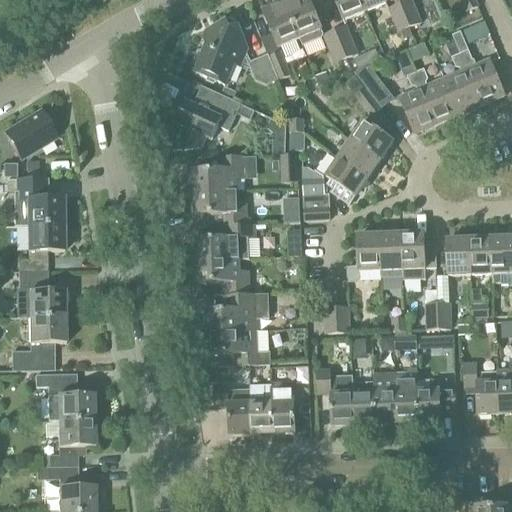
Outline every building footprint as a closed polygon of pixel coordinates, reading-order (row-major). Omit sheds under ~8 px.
[(307,0),(292,0),(284,3),(300,42),(303,50),(322,42),(323,38),(307,0)] [(333,0),(343,24),(364,15),(358,0),(333,0)] [(384,0),(358,0),(364,15),(387,6),(384,0)] [(473,0),(460,0),(466,14),(478,9),(473,0)] [(400,7),(410,30),(421,25),(411,2),(400,7)] [(278,50),(300,42),(284,3),(262,12),(278,50)] [(410,30),(400,7),(389,11),(398,35),(410,30)] [(207,48),(195,76),(225,89),(234,68),(239,70),(244,56),(239,54),(239,53),(236,46),(243,43),(234,22),(214,31),(217,37),(205,42),(207,48)] [(461,35),(466,48),(490,38),(485,25),(461,35)] [(335,34),(346,61),(357,57),(346,29),(335,34)] [(346,61),(335,34),(323,38),(335,66),(346,61)] [(460,56),(482,108),(504,99),(489,62),(472,70),(470,66),(473,63),(466,48),(461,35),(460,34),(452,37),(460,56)] [(280,55),(269,59),(278,83),(290,78),(280,55)] [(444,81),(459,117),(482,108),(460,56),(451,60),(456,70),(460,71),(461,74),(444,81)] [(424,71),(415,75),(437,127),(459,117),(444,81),(427,88),(426,85),(428,82),(424,71)] [(437,127),(415,75),(407,79),(411,89),(415,89),(417,93),(399,100),(415,136),(437,127)] [(371,119),(380,111),(365,91),(354,79),(345,87),(371,119)] [(175,127),(179,128),(174,138),(171,138),(172,154),(201,152),(207,141),(213,144),(219,130),(229,135),(238,117),(250,123),(254,114),(242,108),(216,97),(207,115),(185,105),(175,127)] [(5,137),(20,162),(55,141),(52,136),(55,134),(51,116),(43,121),(40,116),(5,137)] [(285,157),(285,127),(270,122),(267,132),(272,136),(272,158),(285,157)] [(290,122),(290,135),(303,135),(303,122),(290,122)] [(350,144),(380,164),(393,145),(363,125),(350,144)] [(380,164),(350,144),(339,161),(369,181),(380,164)] [(281,159),(282,187),(298,187),(297,159),(281,159)] [(194,197),(236,195),(236,183),(245,183),(244,161),(221,162),(221,174),(193,175),(194,197)] [(356,200),(369,181),(339,161),(326,179),(356,200)] [(314,181),(303,181),(303,199),(315,199),(314,181)] [(16,195),(13,195),(14,229),(27,229),(27,228),(63,227),(62,202),(45,202),(45,182),(16,183),(6,183),(6,194),(16,194),(16,195)] [(222,219),(222,230),(246,229),(246,208),(237,208),(236,195),(194,197),(195,219),(222,219)] [(305,224),(330,223),(329,210),(304,211),(305,224)] [(63,254),(63,227),(27,228),(27,229),(27,263),(17,263),(18,275),(46,274),(46,254),(63,254)] [(256,229),(246,229),(222,230),(222,242),(196,243),(197,265),(239,263),(247,263),(247,241),(256,240),(256,229)] [(424,236),(399,237),(400,273),(400,281),(403,281),(403,283),(425,283),(424,236)] [(399,237),(377,238),(378,274),(381,274),(381,281),(400,281),(400,273),(399,237)] [(378,274),(377,238),(357,239),(359,275),(378,274)] [(511,240),(489,241),(490,278),(492,278),(492,286),(500,286),(500,277),(511,276),(511,240)] [(490,278),(489,241),(467,242),(469,278),(490,278)] [(469,278),(467,242),(447,243),(448,279),(469,278)] [(239,263),(197,265),(198,288),(225,287),(225,299),(249,298),(249,276),(240,277),(239,263)] [(28,320),(28,321),(65,320),(64,294),(47,294),(46,274),(18,275),(18,292),(16,292),(16,321),(28,320)] [(208,315),(209,337),(253,335),(253,336),(260,336),(260,323),(270,323),(269,299),(235,300),(235,314),(208,315)] [(425,308),(426,333),(438,333),(438,307),(425,308)] [(438,307),(438,333),(451,332),(450,307),(438,307)] [(488,308),(471,308),(472,321),(488,320),(488,308)] [(324,311),(325,337),(350,336),(349,311),(324,311)] [(65,320),(28,321),(29,355),(11,355),(11,375),(54,374),(53,346),(65,346),(65,320)] [(404,321),(392,322),(393,334),(405,334),(404,321)] [(501,340),(511,339),(511,324),(500,325),(501,340)] [(210,359),(237,358),(238,370),(270,369),(269,356),(253,356),(253,336),(253,335),(209,337),(210,359)] [(416,339),(394,340),(395,353),(416,352),(416,339)] [(430,352),(454,351),(454,339),(429,341),(430,352)] [(497,376),(498,385),(499,418),(511,417),(511,366),(509,367),(509,375),(497,376)] [(477,418),(499,418),(498,385),(497,376),(476,376),(476,368),(463,368),(464,391),(476,391),(477,418)] [(332,430),(354,429),(353,387),(352,380),(330,380),(330,374),(316,374),(317,400),(331,400),(332,430)] [(408,375),(408,381),(396,382),(397,427),(419,427),(417,375),(408,375)] [(447,383),(418,384),(418,375),(417,375),(419,427),(441,426),(440,416),(457,416),(456,394),(447,394),(447,383)] [(397,427),(396,382),(396,377),(374,378),(374,386),(376,428),(397,427)] [(48,424),(49,425),(93,424),(93,398),(76,399),(75,379),(35,380),(35,391),(47,391),(47,400),(48,424)] [(271,388),(271,395),(271,438),(294,437),(293,385),(271,385),(271,388)] [(376,428),(374,386),(365,387),(353,387),(354,429),(376,428)] [(214,412),(229,412),(230,439),(251,438),(249,393),(228,394),(228,388),(213,388),(214,412)] [(249,393),(251,438),(271,438),(271,395),(271,388),(250,389),(250,393),(249,393)] [(48,460),(48,472),(77,471),(77,450),(93,450),(93,424),(49,425),(45,425),(45,439),(57,439),(58,460),(48,460)] [(58,483),(58,511),(94,511),(95,490),(78,490),(77,471),(48,472),(35,472),(35,483),(58,483)]
